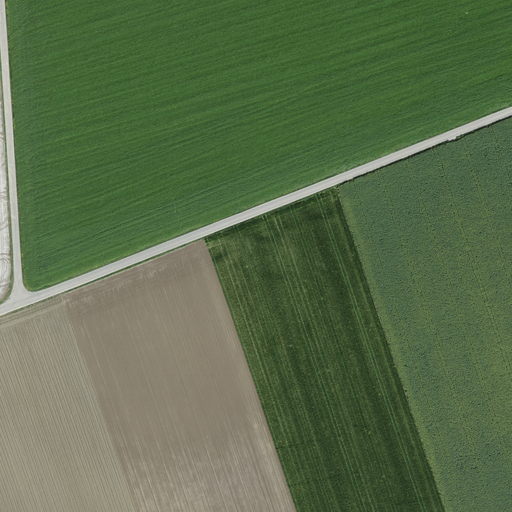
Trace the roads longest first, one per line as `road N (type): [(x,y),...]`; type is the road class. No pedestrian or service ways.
road 1 (unclassified): [(0,314),(511,110)]
road 2 (track): [(0,26),(20,308)]
